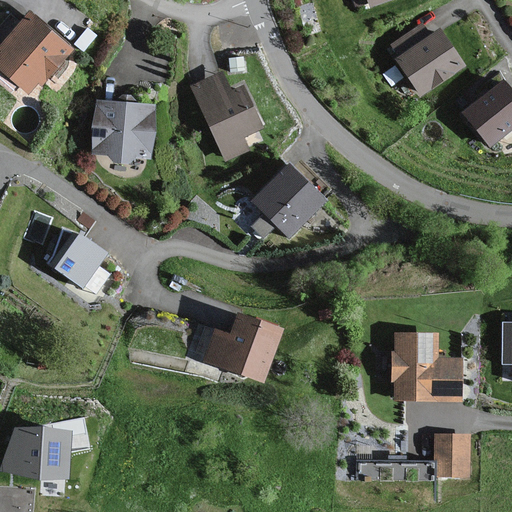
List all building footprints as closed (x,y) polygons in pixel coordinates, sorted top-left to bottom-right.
[(354,0),(357,6),(367,2),(370,9),(395,0),(354,0)] [(76,52),(30,13),(0,47),(0,49),(3,52),(0,56),(0,69),(29,94),(38,85),(44,90),(76,52)] [(441,30),(400,56),(395,59),(420,97),(465,68),(441,30)] [(221,74),(190,89),(224,163),(248,152),(242,139),(263,129),(244,89),(231,95),(221,74)] [(511,125),(511,89),(503,80),(463,115),(490,145),(511,125)] [(159,106),(96,101),(92,157),(111,158),(111,165),(134,167),(134,159),(155,160),(159,106)] [(329,200),(289,160),(251,199),(290,238),(329,200)] [(106,256),(80,235),(53,267),(79,289),(106,256)] [(277,335),(234,319),(226,341),(212,335),(202,361),(258,383),(277,335)] [(511,328),(503,328),(502,365),(511,365),(511,328)] [(433,337),(400,337),(393,337),(393,401),(457,401),(457,363),(433,363),(433,337)] [(71,433),(20,429),(5,470),(68,474),(71,433)] [(466,437),(432,437),(432,460),(432,479),(466,479),(466,437)] [(432,460),(357,460),(357,501),(432,500),(432,479),(432,460)]
